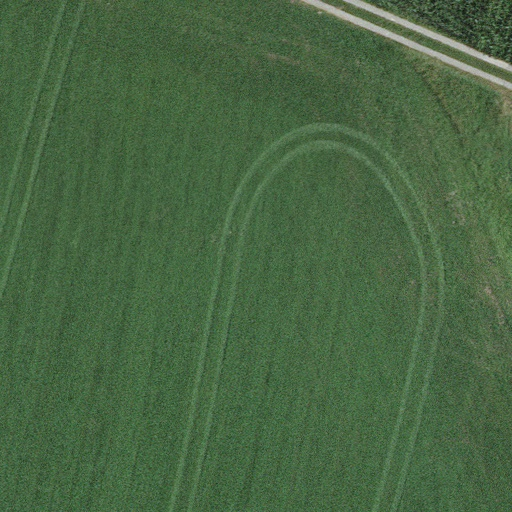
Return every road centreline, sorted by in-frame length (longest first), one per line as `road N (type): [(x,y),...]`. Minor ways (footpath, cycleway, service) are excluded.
road 1 (track): [(339,4),(511,382)]
road 2 (track): [(511,81),(328,0)]
